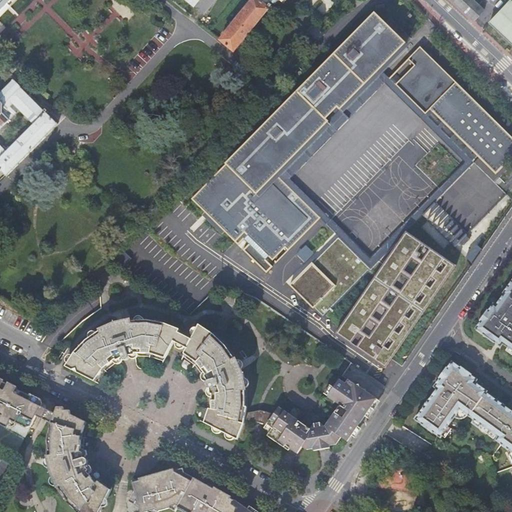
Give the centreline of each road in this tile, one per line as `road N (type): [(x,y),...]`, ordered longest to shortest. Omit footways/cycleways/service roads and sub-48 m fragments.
road 1 (residential): [(0,356),(304,511)]
road 2 (residential): [(316,511),(511,233)]
